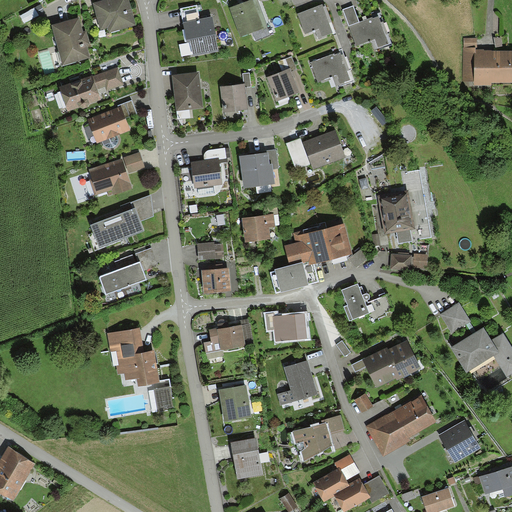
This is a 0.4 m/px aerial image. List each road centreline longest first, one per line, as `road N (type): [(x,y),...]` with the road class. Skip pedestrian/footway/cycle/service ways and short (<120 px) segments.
road 1 (residential): [(181,309),(215,511)]
road 2 (residential): [(308,291),(372,462)]
road 3 (residential): [(161,145),(181,309)]
road 4 (residential): [(161,145),(266,133),(320,110)]
road 5 (residential): [(0,430),(131,511)]
road 6 (residential): [(144,0),(161,145)]
road 7 (residential): [(308,291),(357,273),(433,294)]
road 8 (residential): [(181,309),(308,291)]
